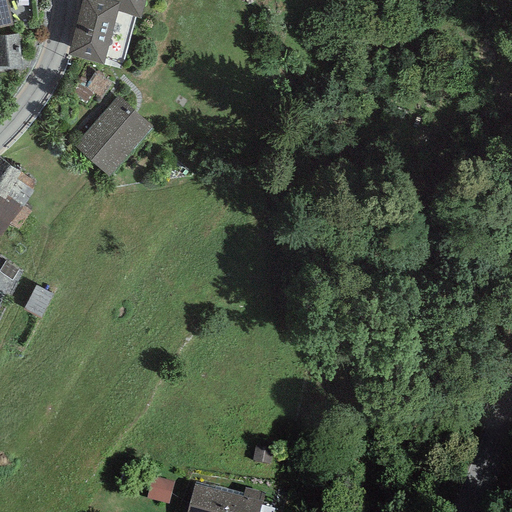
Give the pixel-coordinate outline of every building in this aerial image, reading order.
[(7,0),(0,0),(0,25),(13,23),(7,0)] [(108,0),(81,0),(68,54),(104,65),(117,12),(120,3),(108,0)] [(145,0),(108,0),(120,3),(117,12),(140,18),(145,0)] [(18,33),(0,34),(0,64),(21,62),(18,33)] [(100,97),(111,83),(96,71),(85,86),(100,97)] [(154,127),(118,96),(74,147),(110,178),(154,127)] [(38,184),(0,157),(0,235),(1,236),(10,224),(17,229),(31,211),(23,206),(38,184)] [(51,295),(35,288),(26,308),(41,315),(51,295)] [(273,452),(256,448),(252,462),(270,467),(273,452)] [(173,503),(177,483),(161,479),(156,499),(173,503)] [(243,501),(195,489),(188,511),(259,511),(264,495),(245,491),(243,501)]
